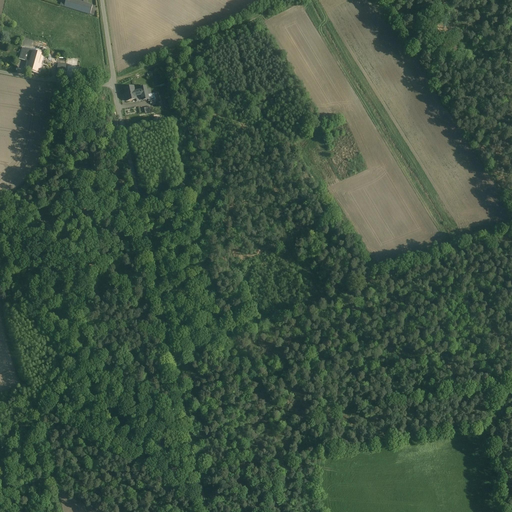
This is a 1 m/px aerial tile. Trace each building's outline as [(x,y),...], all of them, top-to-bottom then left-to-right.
[(96,7),(73,0),(65,0),(64,7),(93,16),(96,7)] [(29,61),(41,64),(45,50),(41,49),(40,53),(23,49),(21,59),(29,61)] [(66,61),(57,60),(56,72),(65,73),(66,61)] [(29,61),(27,70),(39,73),(41,64),(29,61)] [(133,87),(125,89),(126,96),(125,97),(126,101),(142,98),(140,91),(134,92),(133,87)] [(142,98),(143,101),(152,99),(150,89),(146,90),(146,87),(140,88),(140,91),(142,98)]
